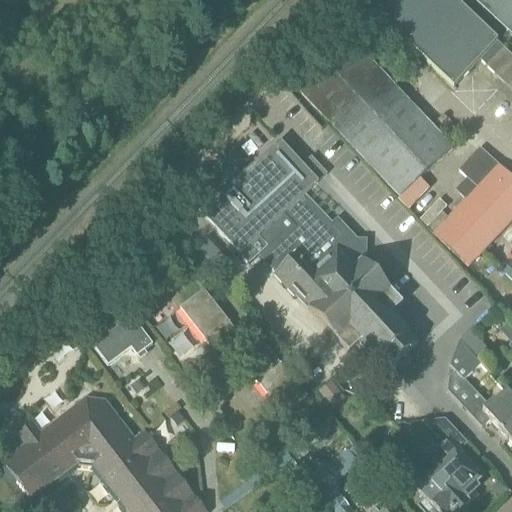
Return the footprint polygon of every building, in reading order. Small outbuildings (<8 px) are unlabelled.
[(395,0),(378,18),(452,89),(496,44),(450,0),(395,0)] [(511,0),(470,0),(511,38),(511,47),(511,49),(511,0)] [(300,92),(399,198),(452,148),(353,43),(300,92)] [(496,75),(511,58),(511,56),(503,47),(486,65),(496,75)] [(511,58),(496,75),(505,83),(511,75),(511,58)] [(458,173),(475,189),(433,235),(467,267),(511,219),(511,178),(498,165),(498,166),(480,150),(458,173)] [(311,158),(303,166),(294,157),(234,212),(217,193),(198,210),(238,254),(258,237),(285,266),(275,275),(296,298),(299,294),(312,308),(308,311),(349,355),(360,345),(378,364),(379,362),(388,372),(417,345),(409,336),(410,335),(392,316),(402,306),(361,262),(360,263),(354,257),(355,243),(342,229),(343,227),(336,220),(331,225),(304,196),(318,183),(327,175),(311,158)] [(207,238),(196,248),(218,273),(229,263),(207,238)] [(500,272),(511,282),(511,263),(510,262),(500,272)] [(247,380),(251,377),(282,418),(306,399),(262,343),(250,353),(203,292),(180,310),(226,371),(239,361),(245,369),(241,372),(247,380)] [(108,318),(120,309),(115,301),(103,311),(108,318)] [(130,350),(136,358),(152,346),(128,315),(89,344),(107,367),(130,350)] [(511,332),(506,326),(498,332),(510,345),(508,347),(511,351),(511,375),(510,377),(511,379),(511,392),(508,396),(511,400),(511,332)] [(89,343),(79,331),(72,336),(82,349),(89,343)] [(511,400),(508,396),(495,407),(493,405),(489,409),(464,381),(482,365),(459,340),(449,366),(455,373),(446,381),(445,389),(482,429),(490,421),(500,433),(498,435),(506,444),(508,442),(511,446),(511,400)] [(214,392),(207,383),(196,391),(203,400),(214,392)] [(26,446),(3,463),(31,500),(76,466),(78,469),(91,470),(94,467),(128,511),(204,511),(143,431),(132,439),(105,402),(84,400),(38,435),(30,425),(18,434),(26,446)] [(184,422),(178,414),(169,420),(176,428),(184,422)] [(467,461),(459,453),(467,445),(445,421),(422,423),(445,447),(439,453),(441,455),(429,466),(437,473),(464,503),(465,502),(477,491),(474,488),(484,479),(477,472),(478,471),(468,460),(467,461)] [(360,463),(349,451),(317,478),(328,491),(360,463)] [(298,468),(301,472),(306,478),(308,480),(313,477),(303,464),(298,468)] [(394,478),(387,470),(381,476),(389,483),(394,478)] [(301,472),(290,482),(306,501),(317,491),(301,472)] [(464,503),(437,473),(417,491),(427,502),(418,510),(419,511),(467,511),(467,509),(469,507),(465,502),(464,503)] [(490,490),(500,501),(507,494),(498,483),(490,490)] [(352,511),(337,492),(326,501),(334,511),(352,511)] [(0,503),(0,504),(4,511),(17,503),(12,495),(0,503)]
